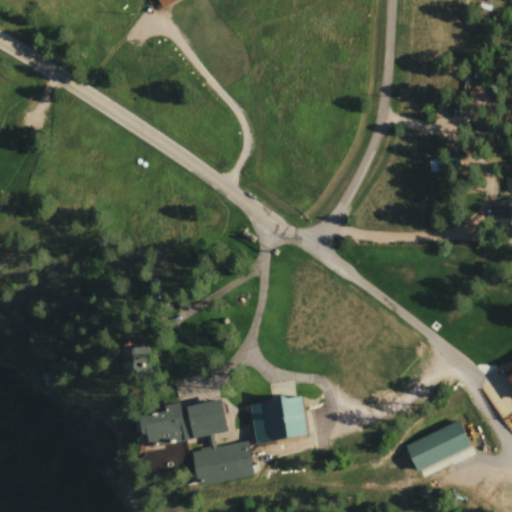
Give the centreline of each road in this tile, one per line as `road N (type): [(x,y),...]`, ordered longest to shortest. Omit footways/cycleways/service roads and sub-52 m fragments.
road 1 (residential): [(309,252),(0,49)]
road 2 (residential): [(386,0),(375,138),(309,252)]
road 3 (residential): [(460,365),(309,252)]
